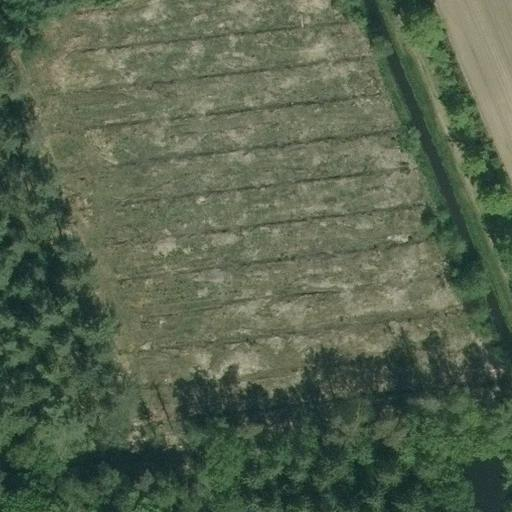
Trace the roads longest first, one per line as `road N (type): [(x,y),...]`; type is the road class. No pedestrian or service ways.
road 1 (track): [(393,0),(511,289)]
road 2 (track): [(250,432),(511,402)]
road 3 (track): [(0,460),(250,432)]
